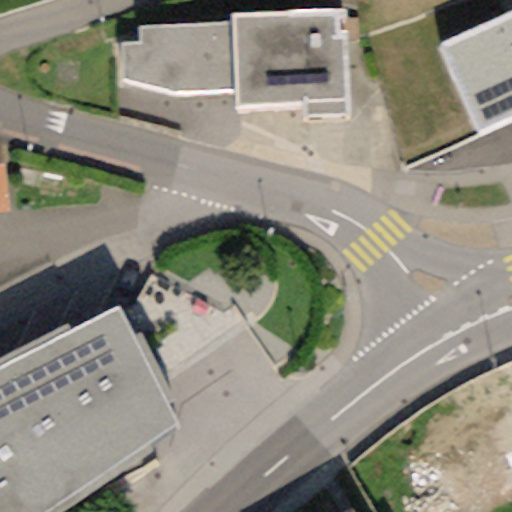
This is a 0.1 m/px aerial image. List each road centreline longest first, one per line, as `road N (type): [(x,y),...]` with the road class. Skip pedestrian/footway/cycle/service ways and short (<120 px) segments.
road 1 (tertiary): [(460,322),(348,408),(243,511)]
road 2 (residential): [(240,186),(0,313)]
road 3 (tertiary): [(460,322),(380,250),(303,207),(240,186)]
road 4 (tertiary): [(240,186),(0,124)]
road 5 (residential): [(113,0),(0,43)]
